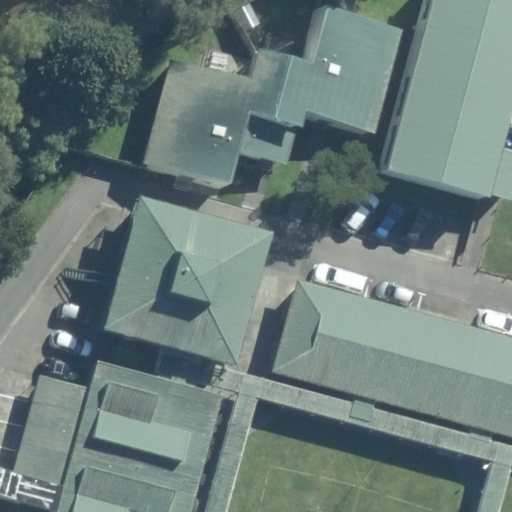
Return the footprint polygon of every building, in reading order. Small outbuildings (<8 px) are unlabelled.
[(320,0),(316,0),(302,51),(246,40),(239,71),(164,60),(141,161),(218,178),(229,146),(280,159),(295,107),(367,131),(397,28),(320,0)] [(511,68),(511,0),(421,0),(377,170),(499,202),(511,156),(511,149),(493,143),(511,68)] [(255,223),(130,190),(94,329),(219,361),(255,223)] [(511,337),(290,276),(266,369),(511,436),(511,337)] [(183,511),(215,392),(93,361),(54,511),(183,511)] [(72,401),(31,390),(5,489),(46,499),(72,401)]
